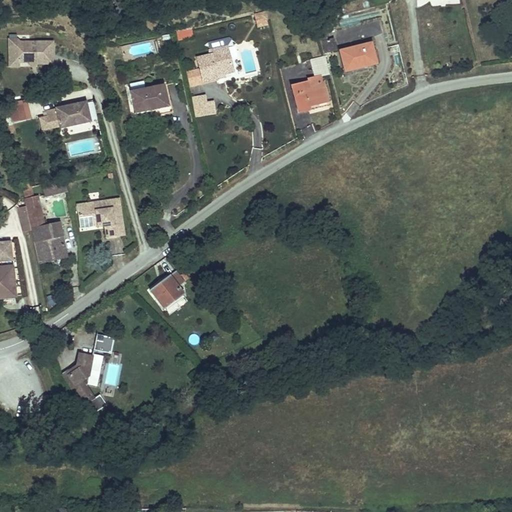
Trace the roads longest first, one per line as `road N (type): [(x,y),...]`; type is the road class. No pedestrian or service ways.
road 1 (unclassified): [(511,75),(436,88),(322,140),(229,196),(47,329),(0,349)]
road 2 (unknown): [(142,260),(92,70)]
road 3 (unknown): [(47,329),(11,208),(0,202)]
